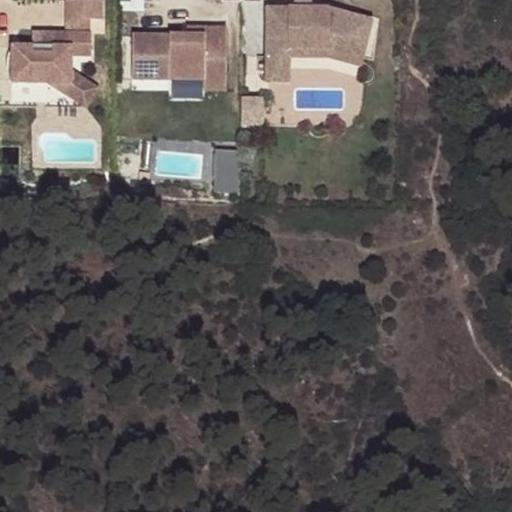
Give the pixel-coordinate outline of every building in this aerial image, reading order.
[(100,10),(99,0),(64,0),(65,25),(51,25),(51,31),(31,31),(31,39),(11,39),(11,45),(9,45),(7,53),(7,59),(8,66),(10,72),(12,72),(12,76),(50,75),(71,75),(71,63),(71,47),(90,46),(90,24),(88,24),(87,10),(100,10)] [(346,0),(264,0),(265,46),(266,71),(289,71),(288,46),(288,39),(327,38),(327,44),(369,55),(380,10),(346,0)] [(202,26),(184,26),(130,26),(130,70),(202,70),(202,81),(224,81),(224,19),(201,19),(202,26)] [(327,38),(288,39),(288,46),(327,44),(327,38)] [(99,79),(71,63),(71,75),(50,75),(87,98),(99,79)] [(259,124),(259,98),(245,98),(245,124),(259,124)] [(218,148),(217,190),(243,191),(244,148),(218,148)]
